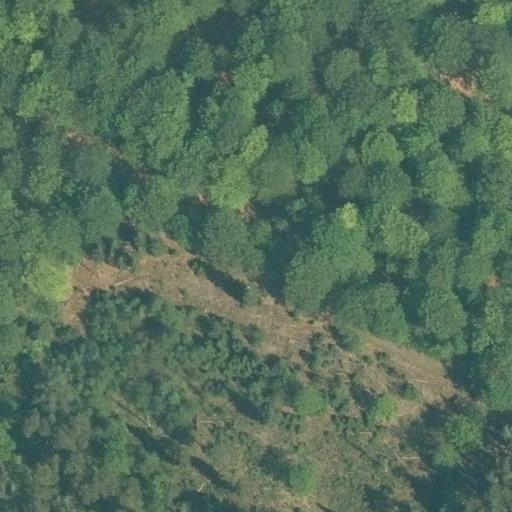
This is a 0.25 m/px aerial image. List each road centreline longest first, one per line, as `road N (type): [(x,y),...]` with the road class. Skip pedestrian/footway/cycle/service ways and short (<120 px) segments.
road 1 (track): [(92,208),(511,408)]
road 2 (track): [(131,131),(92,208),(0,160)]
road 3 (track): [(197,0),(131,131)]
